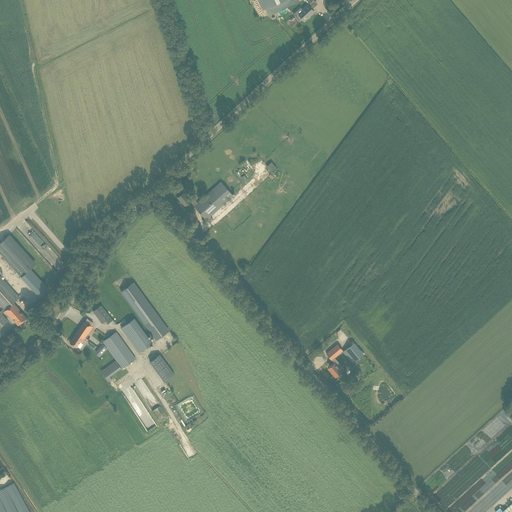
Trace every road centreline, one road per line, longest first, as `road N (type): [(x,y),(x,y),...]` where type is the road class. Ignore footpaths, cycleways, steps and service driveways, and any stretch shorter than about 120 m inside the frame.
road 1 (unclassified): [(437,511),(149,188)]
road 2 (unclassified): [(149,188),(354,0)]
road 3 (unclassified): [(0,375),(51,330),(105,234),(149,188)]
